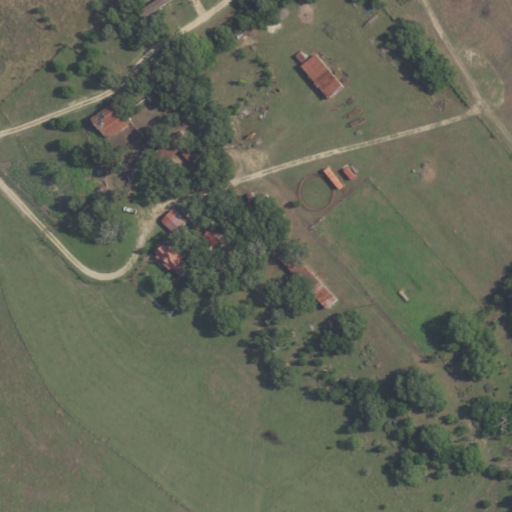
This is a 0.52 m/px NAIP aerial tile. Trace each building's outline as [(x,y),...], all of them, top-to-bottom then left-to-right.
[(341,85),(313,52),(298,65),(327,97),(341,85)] [(91,114),(106,140),(111,137),(127,164),(147,153),(116,100),(91,114)] [(184,222),(171,208),(159,220),(172,234),(184,222)] [(181,254),(163,241),(152,256),(180,276),(188,265),(178,258),(181,254)] [(293,275),(324,308),(335,298),(304,265),(293,275)]
